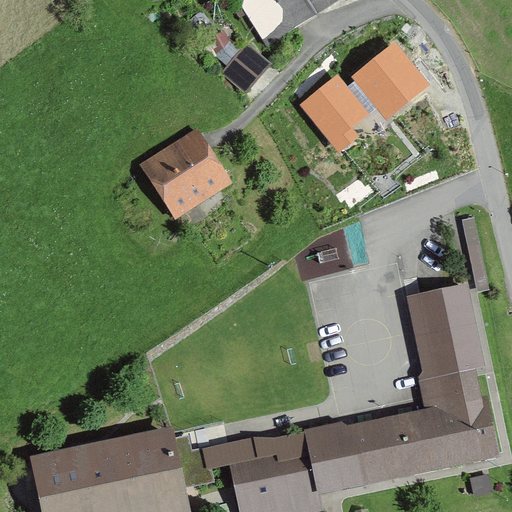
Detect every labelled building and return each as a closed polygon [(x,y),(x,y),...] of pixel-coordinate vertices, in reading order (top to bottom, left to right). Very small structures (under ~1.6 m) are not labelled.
[(271,34),(324,0),(245,0),(241,3),(249,15),(256,11),(271,34)] [(205,28),(196,15),(183,24),(193,37),(205,28)] [(348,77),(343,70),(301,101),(341,153),(369,132),(371,135),(434,87),(397,39),(348,77)] [(265,67),(245,49),(226,71),(246,89),(265,67)] [(224,176),(201,138),(146,173),(169,210),(224,176)] [(467,216),(475,290),(488,288),(480,215),(467,216)] [(307,434),(319,491),(497,453),(486,402),(477,404),(470,370),(480,367),(464,287),(419,296),(433,364),(421,367),(430,414),(346,432),(340,427),(307,434)] [(45,511),(169,511),(185,509),(170,435),(35,463),(45,511)] [(233,465),(242,511),(291,511),(293,511),(290,500),(307,496),(298,458),(285,461),(279,455),(233,465)]
